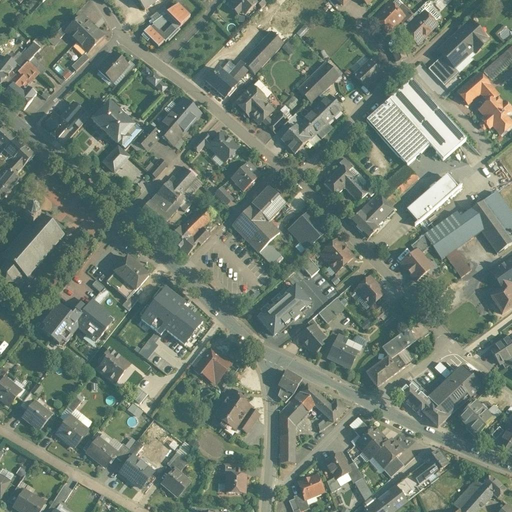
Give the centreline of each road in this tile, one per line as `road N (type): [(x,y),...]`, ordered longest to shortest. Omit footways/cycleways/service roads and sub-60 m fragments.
road 1 (secondary): [(180,271),(23,129)]
road 2 (residential): [(0,429),(143,511)]
road 3 (residential): [(282,168),(157,65)]
road 4 (residential): [(397,74),(295,179)]
road 5 (secondary): [(511,466),(378,407)]
road 6 (residential): [(180,271),(282,168)]
road 7 (residential): [(270,353),(373,259)]
road 8 (residential): [(23,129),(120,34)]
road 9 (tertiary): [(270,353),(269,485)]
road 10 (residential): [(366,401),(280,486),(269,485)]
road 11 (secondary): [(270,353),(243,338),(180,271)]
